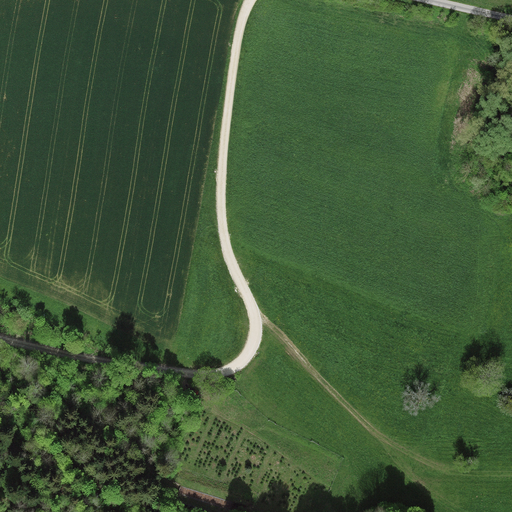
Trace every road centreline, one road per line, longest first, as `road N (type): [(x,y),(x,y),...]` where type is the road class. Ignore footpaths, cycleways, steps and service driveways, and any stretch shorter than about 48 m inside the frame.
road 1 (track): [(248,0),(220,191),(221,228),(253,311),(248,351),(234,367),(210,374),(0,337)]
road 2 (track): [(0,366),(70,405),(163,481)]
road 3 (track): [(0,376),(113,511)]
